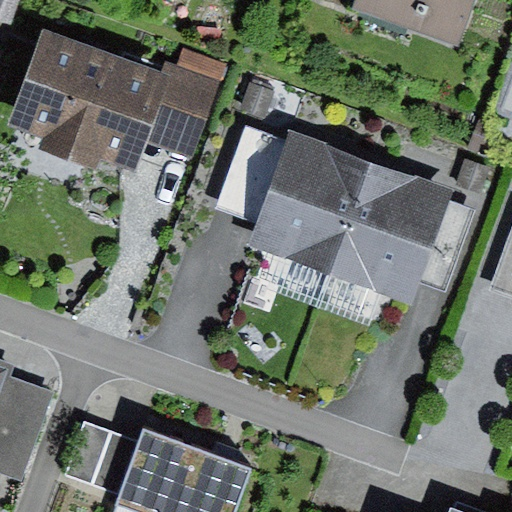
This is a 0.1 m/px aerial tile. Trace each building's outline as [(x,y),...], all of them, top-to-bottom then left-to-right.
[(0,0),(0,20),(11,24),(19,0),(0,0)] [(475,0),(357,0),(354,11),(459,47),(475,0)] [(169,81),(48,36),(13,130),(46,142),(41,156),(96,177),(101,163),(138,176),(151,142),(194,157),(220,86),(174,69),(169,81)] [(275,91),(251,84),(243,110),(267,117),(275,91)] [(287,144),(248,130),(219,210),(257,224),(287,144)] [(374,163),(290,134),(287,144),(257,224),(249,248),(333,278),(374,163)] [(455,192),(374,163),(333,278),(414,306),(420,283),(450,204),(455,192)] [(474,213),(450,204),(420,283),(445,292),(474,213)] [(0,362),(0,373),(9,376),(0,401),(0,475),(22,484),(54,395),(12,380),(16,368),(0,362)] [(0,373),(0,401),(9,376),(0,373)] [(121,499),(141,445),(87,425),(67,479),(121,499)] [(237,511),(251,477),(144,437),(141,445),(121,499),(118,506),(132,511),(237,511)]
